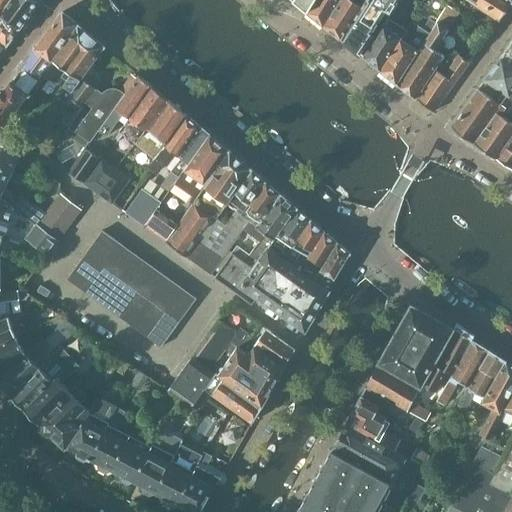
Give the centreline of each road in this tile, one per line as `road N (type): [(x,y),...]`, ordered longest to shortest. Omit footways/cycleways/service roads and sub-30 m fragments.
road 1 (residential): [(366,244),(65,0)]
road 2 (residential): [(236,511),(223,490),(366,244)]
road 3 (residential): [(0,135),(216,290)]
road 4 (residential): [(417,286),(288,511)]
road 5 (residential): [(244,0),(433,135)]
road 6 (residential): [(124,511),(46,468),(0,424)]
road 7 (residential): [(511,20),(433,135)]
road 8 (residential): [(366,244),(433,135)]
